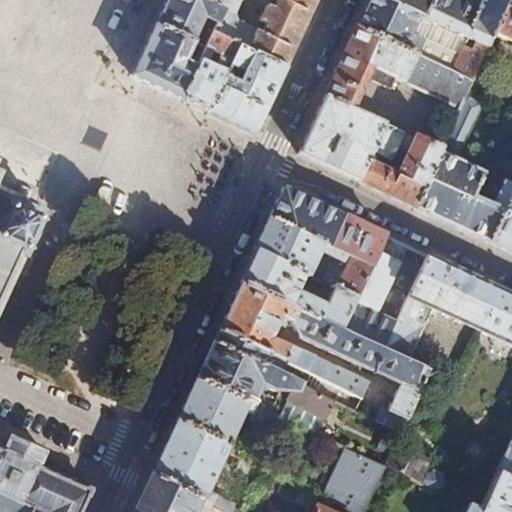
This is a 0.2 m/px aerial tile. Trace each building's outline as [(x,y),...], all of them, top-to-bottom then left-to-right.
[(221,8),(204,0),(162,0),(152,22),(189,39),(200,15),(215,22),(221,8)] [(284,67),(301,30),(314,0),(204,0),(221,8),(215,22),(211,33),(236,45),(284,67)] [(491,33),(505,0),(366,0),(355,26),(470,79),(491,33)] [(511,0),(505,0),(491,33),(511,42),(511,0)] [(131,76),(180,99),(196,65),(184,60),(193,41),(189,39),(152,22),(131,76)] [(462,96),(470,79),(355,26),(335,70),(297,153),(413,208),(436,154),(440,145),(414,132),(412,139),(352,110),(366,78),(387,88),(392,76),(458,106),(462,96)] [(227,64),(236,45),(211,33),(205,46),(196,65),(180,99),(206,112),(222,76),(227,64)] [(272,95),(284,67),(236,45),(227,64),(240,70),(235,81),(222,76),(206,112),(254,135),(272,95)] [(436,154),(413,208),(455,227),(487,242),(511,188),(500,182),(490,206),(472,198),(482,174),(436,154)] [(0,511),(26,511),(30,505),(45,511),(79,511),(83,505),(90,489),(40,465),(44,453),(10,437),(5,449),(0,447),(0,287),(16,253),(22,254),(38,219),(35,212),(36,210),(30,207),(20,203),(24,192),(13,186),(8,195),(0,191),(0,511)] [(507,252),(511,254),(511,186),(511,188),(487,242),(507,252)] [(282,189),(267,220),(327,248),(341,217),(316,205),(282,189)] [(375,251),(382,236),(361,226),(341,217),(327,248),(368,268),(375,251)] [(261,234),(253,251),(303,274),(333,288),(354,297),(368,268),(327,248),(267,220),(261,234)] [(382,349),(424,256),(403,246),(382,236),(375,251),(396,262),(373,312),(351,303),(339,329),(382,349)] [(247,264),(239,281),(339,329),(351,303),(354,297),(333,288),(325,305),(296,291),(303,274),(253,251),(247,264)] [(368,268),(354,297),(351,303),(373,312),(396,262),(375,251),(368,268)] [(511,297),(496,290),(424,256),(382,349),(408,362),(431,311),(511,348),(511,297)] [(408,362),(382,349),(339,329),(239,281),(228,304),(214,336),(210,345),(274,374),(282,359),(361,397),(367,382),(287,343),(286,346),(271,339),(282,315),(291,320),(299,335),(397,382),(385,409),(380,407),(374,421),(399,433),(427,370),(408,362)] [(203,359),(194,379),(249,404),(257,386),(273,393),(289,393),(286,400),(326,418),(333,402),(274,374),(210,345),(203,359)] [(249,404),(194,379),(186,397),(175,421),(228,446),(244,411),(250,414),(251,419),(279,441),(288,422),(277,417),(249,404)] [(281,407),(277,417),(288,422),(306,430),(311,420),(281,407)] [(206,493),(225,452),(228,446),(175,421),(164,445),(150,475),(200,499),(221,511),(237,511),(239,509),(206,493)] [(511,437),(495,473),(511,481),(511,437)] [(428,460),(394,444),(384,467),(418,482),(428,460)] [(351,511),(363,511),(384,467),(345,449),(322,498),(351,511)] [(253,465),(240,459),(238,468),(249,473),(253,465)] [(479,510),(467,505),(463,511),(510,511),(511,509),(511,481),(495,473),(479,510)] [(194,511),(200,499),(150,475),(142,491),(140,496),(132,511),(194,511)]
